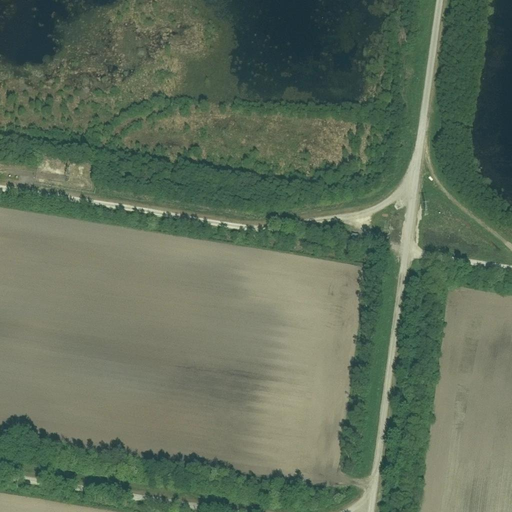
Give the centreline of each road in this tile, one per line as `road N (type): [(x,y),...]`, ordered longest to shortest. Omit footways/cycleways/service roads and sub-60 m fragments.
road 1 (track): [(441,0),(372,511)]
road 2 (track): [(418,170),(392,200),(361,216),(264,226),(0,187)]
road 3 (track): [(0,472),(247,511)]
road 4 (track): [(511,267),(408,251),(367,232),(361,216)]
road 5 (track): [(511,251),(441,192),(423,132)]
